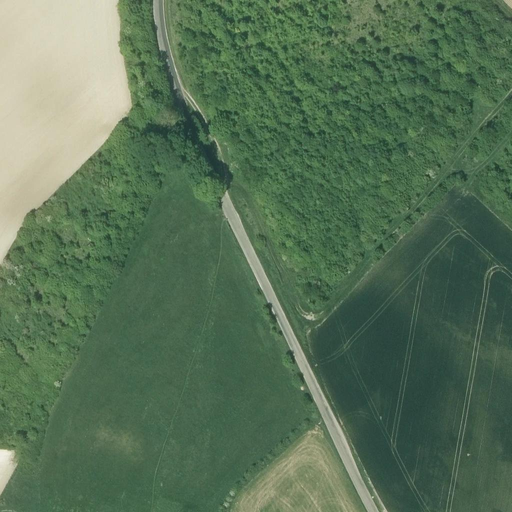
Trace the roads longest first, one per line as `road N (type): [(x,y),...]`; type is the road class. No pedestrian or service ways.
road 1 (unclassified): [(372,511),(184,118),(159,0)]
road 2 (track): [(227,178),(247,197),(296,306),(304,315),(320,314),(511,90)]
